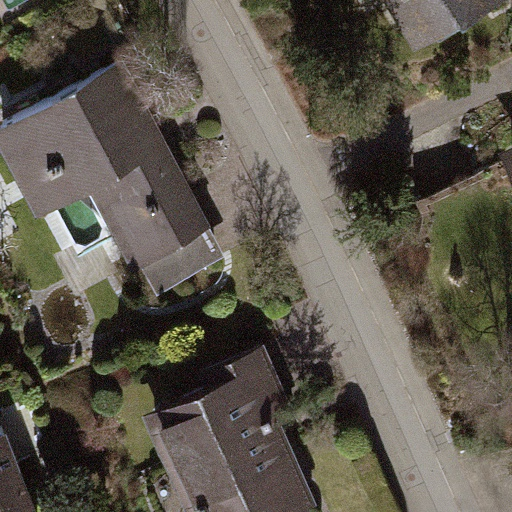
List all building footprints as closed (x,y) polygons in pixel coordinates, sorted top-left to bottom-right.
[(345,0),(402,102),(511,41),(511,31),(494,0),(345,0)] [(215,243),(113,53),(0,113),(0,129),(39,202),(92,173),(149,278),(215,243)] [(511,153),(490,164),(511,206),(511,153)] [(302,511),(250,391),(152,433),(185,511),(302,511)] [(0,511),(28,511),(0,446),(0,511)]
